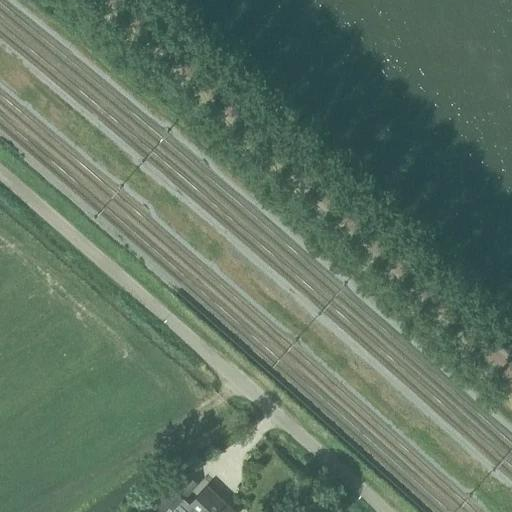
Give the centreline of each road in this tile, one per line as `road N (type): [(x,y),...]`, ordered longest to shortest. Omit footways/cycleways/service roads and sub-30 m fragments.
road 1 (unclassified): [(511,375),(114,0)]
road 2 (unclassified): [(385,511),(0,172)]
